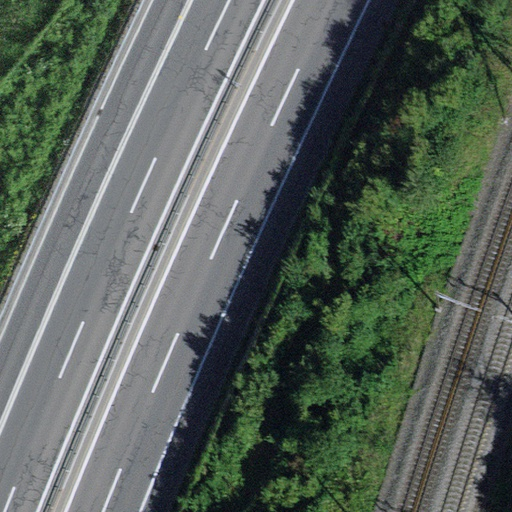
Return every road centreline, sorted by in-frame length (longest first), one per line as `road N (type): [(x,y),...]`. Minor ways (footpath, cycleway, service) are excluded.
road 1 (motorway): [(105,511),(332,0)]
road 2 (motorway): [(229,0),(71,347),(6,511)]
